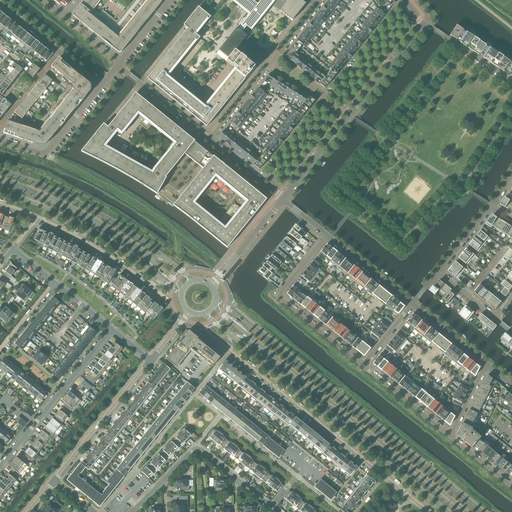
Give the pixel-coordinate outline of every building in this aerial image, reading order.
[(84,0),(81,4),(76,11),(74,13),(75,13),(74,14),(76,15),(75,17),(74,17),(80,21),(83,24),(84,22),(86,24),(85,25),(89,28),(93,32),(96,35),(96,34),(97,33),(99,35),(98,36),(105,41),(106,40),(108,41),(107,43),(106,43),(110,46),(112,47),(118,40),(119,38),(87,12),(88,11),(89,12),(94,7),(98,1),(99,0),(84,0)] [(148,0),(145,4),(137,14),(128,25),(119,36),(120,37),(119,38),(118,40),(112,47),(116,50),(117,48),(121,51),(123,49),(128,43),(137,32),(146,22),(154,11),(163,0),(148,0)] [(292,21),(306,4),(300,0),(230,0),(246,13),(248,14),(244,19),(243,17),(236,25),(238,27),(232,34),(225,43),(219,51),(228,59),(235,51),(242,42),(244,39),(272,5),(292,21)] [(337,5),(330,0),(329,0),(327,4),(333,9),(337,5)] [(386,3),(381,6),(380,8),(378,9),(382,12),(385,8),(388,11),(391,7),(398,1),(396,0),(389,0),(386,3)] [(333,9),(327,4),(323,8),(332,15),(335,10),(333,9)] [(168,77),(197,41),(200,38),(196,35),(208,20),(210,17),(198,8),(184,25),(185,27),(183,29),(186,32),(147,78),(148,78),(147,79),(163,91),(165,93),(206,127),(207,126),(252,70),(255,67),(246,60),(241,56),(235,51),(228,59),(227,61),(233,66),(233,67),(233,68),(233,69),(233,70),(204,106),(174,82),(172,80),(168,77)] [(332,15),(323,8),(320,12),(328,19),(332,15)] [(377,8),(373,12),(381,19),(388,11),(385,8),(382,12),(378,9),(377,8)] [(328,19),(320,12),(317,16),(323,22),(325,23),(328,19)] [(378,23),(381,19),(373,12),(370,16),(378,23)] [(11,20),(6,16),(0,24),(0,26),(3,29),(11,20)] [(323,22),(317,16),(313,20),(320,26),(323,22)] [(370,16),(366,20),(374,27),(378,23),(370,16)] [(15,23),(11,20),(3,29),(8,32),(15,23)] [(320,26),(313,20),(310,25),(318,31),(321,27),(320,26)] [(371,31),(374,27),(366,20),(363,25),(371,31)] [(12,35),(12,36),(19,27),(15,23),(8,32),(9,31),(13,34),(12,35)] [(318,31),(310,25),(306,29),(315,36),(318,31)] [(368,35),(371,31),(363,25),(364,26),(361,30),(368,35)] [(459,36),(463,30),(456,25),(450,35),(456,40),(459,36)] [(23,30),(19,27),(12,36),(16,39),(23,30)] [(310,39),(311,40),(315,36),(306,29),(300,36),(307,42),(310,39)] [(27,33),(23,30),(16,39),(20,42),(27,33)] [(364,40),(368,35),(361,30),(358,34),(356,33),(364,40)] [(468,33),(463,30),(459,36),(462,38),(459,42),(462,44),(469,34),(468,33)] [(32,37),(27,33),(20,42),(24,46),(32,37)] [(361,44),(364,40),(356,33),(353,37),(361,44)] [(469,34),(462,44),(467,47),(474,37),(469,34)] [(297,41),(304,46),(307,42),(300,36),(297,41)] [(36,40),(32,37),(24,46),(29,49),(36,40)] [(357,48),(361,44),(353,37),(349,41),(357,48)] [(474,51),(480,41),(474,37),(467,47),(473,51),(474,51)] [(36,40),(29,49),(30,48),(34,51),(40,44),(36,40)] [(294,44),(299,49),(302,45),(303,46),(304,46),(297,41),(294,44)] [(354,52),(357,48),(349,41),(346,46),(354,52)] [(485,45),(480,41),(474,51),(475,52),(477,49),(480,51),(478,54),(479,55),(482,51),(486,45),(485,45)] [(44,47),(40,44),(34,51),(38,55),(44,47)] [(291,48),(296,52),(297,52),(299,49),(294,44),(291,48)] [(485,59),(488,53),(491,49),(486,45),(482,51),(485,53),(482,57),(485,59)] [(351,56),(354,52),(346,46),(342,50),(351,56)] [(38,55),(42,58),(48,50),(44,47),(38,55)] [(218,65),(221,60),(205,48),(191,66),(194,68),(194,67),(196,69),(195,71),(199,74),(194,80),(200,85),(217,64),(218,65)] [(293,56),(296,52),(291,48),(288,52),(293,56)] [(497,53),(491,49),(488,53),(485,59),(491,63),(497,55),(498,53),(497,53)] [(53,54),(48,50),(42,58),(47,61),(53,54)] [(347,61),(351,56),(342,50),(339,54),(347,61)] [(293,56),(288,52),(285,56),(290,60),(293,56)] [(301,55),(297,52),(296,52),(293,56),(290,60),(294,64),(301,55)] [(498,53),(497,55),(491,63),(497,67),(504,57),(503,57),(498,53)] [(344,65),(347,61),(339,54),(336,58),(344,65)] [(299,67),(305,59),(301,55),(294,64),(299,67)] [(19,117),(14,113),(8,120),(4,133),(4,134),(8,135),(14,137),(23,140),(28,142),(40,146),(41,146),(42,146),(43,146),(44,146),(45,145),(46,145),(47,144),(47,143),(51,139),(54,135),(57,131),(60,128),(63,124),(65,122),(68,118),(72,113),(74,110),(78,106),(81,102),(84,99),(90,91),(90,90),(91,89),(91,88),(91,87),(91,86),(90,85),(90,84),(89,84),(89,83),(82,77),(78,74),(74,71),(67,65),(63,62),(61,61),(62,60),(59,57),(58,59),(52,66),(51,67),(49,69),(49,70),(50,69),(52,72),(60,79),(62,76),(74,86),(72,89),(74,90),(41,130),(40,132),(37,131),(22,119),(19,117)] [(497,67),(502,71),(509,61),(504,57),(497,67)] [(336,58),(332,62),(340,69),(344,65),(336,58)] [(303,70),(308,64),(304,60),(305,59),(299,67),(303,70)] [(507,74),(508,74),(511,68),(511,62),(509,61),(502,71),(507,74)] [(11,67),(20,74),(23,70),(18,65),(14,62),(11,67)] [(337,73),(340,69),(332,62),(329,66),(337,73)] [(37,74),(40,69),(33,63),(29,68),(37,74)] [(307,74),(312,67),(308,64),(303,70),(307,74)] [(329,73),(334,77),(337,73),(329,66),(329,67),(331,69),(330,71),(329,73)] [(8,71),(16,78),(20,74),(11,67),(12,68),(9,72),(8,71)] [(312,67),(307,74),(311,77),(318,69),(316,70),(314,69),(312,67)] [(33,78),(37,74),(29,68),(26,72),(33,78)] [(322,72),(318,69),(311,77),(315,81),(322,72)] [(13,82),(16,78),(8,71),(4,75),(13,82)] [(323,80),(325,77),(321,74),(322,72),(315,81),(320,84),(323,80)] [(271,73),(265,80),(271,83),(276,76),(271,73)] [(334,77),(329,73),(326,76),(331,81),(334,77)] [(53,81),(50,79),(45,75),(46,74),(45,74),(41,79),(47,83),(49,85),(53,81)] [(9,86),(13,82),(4,75),(0,79),(9,86)] [(270,85),(275,88),(280,79),(276,76),(271,83),(270,85)] [(331,81),(326,76),(325,77),(323,80),(328,84),(330,82),(331,81)] [(0,79),(0,85),(6,91),(9,86),(0,79)] [(46,89),(49,85),(47,83),(41,79),(38,83),(43,87),(46,89)] [(275,88),(279,91),(285,82),(280,79),(275,88)] [(323,80),(320,84),(325,88),(328,84),(323,80)] [(279,91),(284,94),(290,85),(285,82),(279,91)] [(46,89),(43,87),(38,83),(35,87),(40,92),(42,94),(46,89)] [(284,94),(288,96),(294,88),(290,85),(284,94)] [(39,98),(42,94),(40,92),(35,87),(31,92),(36,96),(39,98)] [(266,94),(259,88),(255,92),(263,99),(267,95),(266,94)] [(294,98),(299,90),(294,88),(288,96),(293,99),(294,98)] [(298,100),(299,100),(303,93),(299,90),(294,98),(298,100)] [(36,102),(39,98),(36,96),(31,92),(28,96),(33,100),(36,102)] [(263,99),(255,92),(252,97),(260,103),(263,100),(263,99)] [(166,178),(165,177),(184,154),(192,159),(192,160),(196,163),(203,169),(193,181),(191,183),(191,184),(186,190),(184,192),(177,201),(175,204),(173,205),(186,215),(197,224),(227,248),(247,223),(249,221),(251,218),(256,212),(258,209),(259,209),(266,199),(241,179),(241,178),(239,177),(229,169),(227,167),(224,165),(224,164),(223,164),(222,163),(221,162),(221,163),(213,156),(213,157),(207,152),(206,151),(205,151),(202,148),(201,148),(200,147),(194,142),(195,141),(194,141),(181,130),(179,128),(178,128),(163,116),(163,115),(161,114),(153,107),(150,105),(149,104),(148,103),(146,101),(145,101),(144,100),(143,100),(136,93),(111,124),(109,122),(105,126),(104,124),(81,152),(102,162),(123,173),(140,183),(157,194),(166,178)] [(299,100),(303,104),(304,104),(305,102),(309,97),(303,93),(299,100)] [(30,104),(32,106),(36,102),(33,100),(28,96),(24,100),(30,104)] [(260,103),(252,97),(248,101),(256,107),(260,103)] [(315,101),(309,97),(305,102),(311,106),(315,101)] [(4,99),(1,103),(8,109),(13,103),(9,101),(8,102),(4,99)] [(32,106),(30,104),(24,100),(21,104),(26,108),(29,110),(32,106)] [(251,110),(253,111),(253,112),(256,107),(248,101),(245,105),(251,110)] [(0,103),(0,109),(5,113),(8,109),(1,103),(0,103)] [(29,110),(26,108),(21,104),(18,108),(23,113),(25,115),(29,110)] [(248,114),(251,110),(245,105),(241,109),(248,115),(248,114)] [(18,108),(14,113),(19,117),(22,119),(25,115),(23,113),(18,108)] [(246,120),(250,116),(248,114),(248,115),(241,109),(238,113),(246,120)] [(294,110),(290,114),(299,121),(302,116),(297,112),(294,110)] [(238,113),(235,118),(243,124),(246,120),(238,113)] [(290,114),(287,118),(295,125),(299,121),(290,114)] [(243,124),(235,118),(231,122),(239,129),(240,128),(243,124)] [(287,118),(284,122),(292,129),(295,125),(287,118)] [(284,122),(280,127),(288,133),(292,129),(284,122)] [(280,127),(277,131),(285,137),(288,133),(280,127)] [(230,132),(226,129),(224,130),(219,137),(223,140),(229,134),(230,132)] [(274,134),(273,135),(282,142),(285,137),(277,131),(274,134)] [(229,134),(223,140),(228,144),(233,137),(231,136),(229,134)] [(238,139),(234,136),(234,135),(234,136),(233,137),(228,144),(232,147),(238,139)] [(282,142),(273,135),(270,139),(278,146),(282,142)] [(236,151),(239,147),(243,142),(238,139),(232,147),(236,151)] [(270,139),(267,143),(275,150),(278,146),(270,139)] [(267,143),(263,148),(266,150),(271,154),(275,150),(267,143)] [(252,150),(248,146),(241,155),(245,158),(251,151),(251,152),(252,150)] [(271,154),(266,150),(263,154),(268,158),(271,154)] [(251,152),(251,151),(245,158),(250,162),(255,155),(251,152)] [(263,154),(260,157),(265,162),(268,158),(263,154)] [(255,155),(250,162),(254,165),(257,161),(259,158),(255,155)] [(262,165),(265,162),(260,157),(259,158),(257,161),(262,165)] [(262,165),(257,161),(254,165),(259,169),(262,165)] [(511,186),(501,204),(511,211),(511,205),(509,203),(511,198),(511,186)] [(493,226),(498,218),(493,215),(485,224),(491,228),(493,226)] [(9,218),(6,217),(2,229),(9,232),(10,230),(12,231),(15,227),(11,225),(14,219),(9,217),(9,218)] [(497,229),(502,221),(498,218),(493,226),(497,229)] [(497,229),(496,230),(501,233),(502,232),(507,223),(502,221),(497,229)] [(502,232),(506,234),(511,226),(507,223),(502,232)] [(292,230),(301,238),(305,233),(302,230),(303,229),(297,224),(292,230)] [(38,242),(44,231),(38,228),(36,234),(34,233),(30,237),(34,238),(33,239),(38,242)] [(292,230),(289,234),(298,241),(301,238),(292,230)] [(42,246),(43,246),(49,233),(44,231),(38,242),(37,243),(42,246)] [(477,235),(486,242),(489,237),(485,234),(481,231),(477,235)] [(54,236),(49,233),(43,246),(47,248),(54,236)] [(482,247),(486,242),(477,235),(473,240),(482,247)] [(59,238),(54,236),(47,248),(52,250),(52,251),(59,238)] [(291,250),(296,244),(287,237),(282,242),(291,250)] [(58,251),(63,241),(59,238),(52,251),(57,253),(58,251)] [(478,252),(482,247),(473,240),(469,245),(478,252)] [(58,251),(62,254),(63,254),(68,243),(63,241),(58,251)] [(282,242),(279,247),(288,254),(291,250),(282,242)] [(66,258),(67,258),(73,246),(68,243),(63,254),(62,254),(62,255),(66,258)] [(327,244),(321,252),(326,256),(325,258),(333,248),(327,244)] [(78,248),(73,246),(67,258),(71,261),(78,248)] [(76,263),(83,251),(78,248),(71,261),(76,263)] [(337,252),(333,248),(325,258),(329,261),(337,252)] [(277,249),(272,254),(282,262),(286,256),(277,249)] [(471,260),(472,261),(476,256),(466,249),(463,253),(471,260)] [(81,266),(88,254),(83,251),(76,263),(80,266),(81,266)] [(337,252),(329,261),(333,265),(341,255),(337,252)] [(471,260),(463,253),(459,258),(467,265),(471,260)] [(81,266),(85,269),(92,257),(88,254),(81,266)] [(282,262),(272,254),(268,260),(277,268),(275,266),(277,262),(280,264),(282,262)] [(345,259),(341,255),(333,265),(338,268),(345,259)] [(90,272),(97,260),(92,257),(85,269),(90,272)] [(321,263),(315,258),(313,262),(318,266),(320,264),(321,263)] [(345,259),(338,268),(342,271),(349,262),(345,259)] [(94,275),(102,263),(97,260),(90,272),(94,275)] [(268,260),(263,266),(272,274),(270,272),(272,268),(275,270),(277,268),(268,260)] [(354,265),(349,262),(342,271),(346,275),(354,265)] [(456,262),(452,266),(460,273),(461,274),(465,269),(456,262)] [(99,278),(107,266),(102,263),(94,275),(99,278)] [(308,268),(317,275),(321,271),(312,263),(311,263),(308,268)] [(15,271),(17,268),(15,267),(11,264),(5,271),(11,276),(15,271)] [(354,265),(346,275),(350,278),(358,269),(354,265)] [(103,281),(111,269),(107,266),(99,278),(103,281)] [(272,274),(263,266),(259,271),(264,275),(263,276),(267,280),(272,274)] [(457,278),(460,273),(452,266),(448,271),(457,278)] [(314,279),(317,275),(308,268),(304,272),(314,279)] [(116,272),(111,269),(103,281),(108,284),(116,272)] [(362,272),(358,269),(350,278),(354,282),(362,272)] [(301,276),(307,281),(310,283),(314,279),(304,272),(301,276)] [(359,285),(366,276),(362,272),(354,282),(359,285)] [(116,290),(124,278),(119,275),(116,279),(114,278),(111,282),(113,284),(111,286),(116,289),(116,290)] [(370,279),(366,276),(359,285),(363,288),(370,279)] [(128,281),(124,278),(116,290),(120,293),(128,281)] [(370,279),(363,288),(364,287),(368,290),(367,292),(375,282),(370,279)] [(440,289),(444,292),(448,287),(440,280),(435,287),(433,286),(430,291),(435,295),(440,289)] [(501,284),(505,288),(509,291),(511,287),(511,286),(505,281),(505,280),(501,284)] [(124,296),(133,285),(128,281),(120,293),(124,296)] [(379,286),(375,282),(367,292),(371,295),(372,294),(379,286)] [(484,288),(485,288),(485,287),(481,283),(474,292),(478,295),(484,288)] [(23,285),(19,290),(24,293),(29,297),(32,292),(31,291),(28,288),(23,285)] [(133,285),(124,296),(128,299),(129,299),(137,288),(133,285)] [(293,298),(299,290),(293,286),(287,293),(293,298)] [(377,298),(379,299),(385,291),(383,289),(379,286),(372,294),(377,298)] [(457,293),(448,287),(444,292),(447,295),(444,299),(449,303),(457,293)] [(141,292),(137,288),(129,299),(133,303),(141,292)] [(485,288),(484,288),(478,295),(483,299),(489,291),(485,288)] [(509,291),(505,288),(501,293),(506,297),(510,292),(509,291)] [(15,295),(20,298),(23,301),(25,302),(29,297),(24,293),(19,290),(15,295)] [(297,301),(303,294),(299,290),(293,298),(297,301)] [(391,296),(387,292),(385,291),(379,299),(380,300),(385,304),(391,296)] [(493,295),(489,291),(483,299),(487,302),(493,295)] [(137,306),(146,295),(141,292),(133,303),(137,306)] [(497,298),(499,296),(494,293),(493,295),(487,302),(491,306),(497,298)] [(110,298),(104,294),(101,297),(103,298),(107,302),(110,298)] [(301,305),(308,296),(307,297),(303,294),(297,301),(301,305)] [(146,295),(137,306),(141,310),(150,299),(146,295)] [(305,308),(312,299),(308,296),(301,305),(305,308)] [(385,304),(384,305),(388,309),(396,300),(391,296),(385,304)] [(53,297),(49,302),(57,307),(60,303),(53,297)] [(497,298),(491,306),(496,309),(502,302),(497,298)] [(146,312),(154,302),(150,299),(141,310),(145,313),(147,312),(146,312)] [(309,312),(315,304),(311,301),(313,299),(312,299),(305,308),(309,312)] [(396,300),(388,309),(392,312),(400,303),(396,300)] [(49,302),(46,306),(53,312),(57,307),(49,302)] [(154,302),(146,312),(147,312),(150,315),(158,306),(154,302)] [(400,303),(392,312),(397,316),(404,306),(400,303)] [(315,304),(309,312),(313,315),(321,306),(319,307),(315,304)] [(459,314),(463,318),(470,309),(470,308),(467,306),(466,305),(459,314)] [(46,306),(43,310),(50,316),(53,312),(46,306)] [(150,315),(149,316),(153,320),(163,310),(158,306),(150,315)] [(318,318),(325,309),(321,306),(313,315),(318,318)] [(6,307),(2,312),(6,315),(11,319),(15,314),(14,313),(10,310),(6,307)] [(322,322),(329,313),(328,314),(324,311),(325,309),(318,318),(322,322)] [(471,309),(470,309),(463,318),(467,321),(475,312),(473,311),(471,309)] [(43,310),(39,314),(46,320),(50,316),(43,310)] [(6,315),(2,312),(0,313),(0,318),(2,320),(6,323),(7,324),(11,319),(6,315)] [(326,325),(333,316),(329,313),(322,322),(326,325)] [(405,323),(410,326),(417,317),(413,313),(405,323)] [(478,317),(478,318),(488,327),(483,333),(488,338),(497,326),(482,313),(478,317)] [(39,314),(36,319),(43,324),(46,320),(39,314)] [(330,329),(336,321),(332,318),(334,316),(333,316),(326,325),(330,329)] [(421,320),(417,317),(410,326),(411,325),(415,328),(414,330),(421,320)] [(36,319),(33,323),(40,328),(43,324),(36,319)] [(381,319),(377,324),(385,330),(389,326),(381,319)] [(134,325),(132,327),(136,331),(139,328),(137,327),(141,323),(139,320),(134,325)] [(426,324),(421,320),(414,330),(418,333),(426,324)] [(334,332),(341,324),(336,321),(330,329),(334,332)] [(33,323),(29,327),(36,333),(40,328),(33,323)] [(339,335),(345,328),(341,324),(334,332),(339,335)] [(382,334),(385,330),(377,324),(374,328),(382,334)] [(430,327),(426,324),(418,333),(422,337),(430,327)] [(29,327),(26,331),(33,337),(36,333),(29,327)] [(90,327),(86,331),(93,337),(97,333),(90,327)] [(434,331),(430,327),(422,337),(427,340),(434,331)] [(343,339),(349,331),(345,328),(339,335),(343,339)] [(370,332),(372,333),(373,334),(378,338),(382,334),(374,328),(370,332)] [(213,366),(220,357),(203,343),(198,339),(199,338),(189,330),(186,334),(187,335),(186,337),(184,336),(182,339),(183,340),(181,342),(180,341),(177,345),(178,346),(177,348),(175,347),(172,350),(174,351),(172,354),(171,352),(168,356),(169,357),(168,359),(166,358),(166,359),(176,367),(193,345),(198,349),(195,352),(213,366)] [(26,331),(22,335),(29,341),(33,337),(26,331)] [(86,331),(83,335),(90,341),(93,337),(86,331)] [(347,342),(353,335),(349,331),(343,339),(347,342)] [(438,334),(434,331),(427,340),(431,343),(432,342),(438,334)] [(403,344),(407,340),(397,333),(394,337),(403,344)] [(507,342),(511,345),(511,338),(506,333),(500,339),(506,344),(507,342)] [(432,342),(438,347),(445,339),(438,334),(432,342)] [(22,335),(19,340),(26,345),(29,341),(22,335)] [(83,335),(79,340),(86,345),(90,341),(83,335)] [(351,346),(357,338),(353,335),(347,342),(351,346)] [(400,349),(403,344),(394,337),(390,341),(400,349)] [(355,349),(363,340),(361,341),(357,338),(351,346),(355,349)] [(440,349),(444,352),(451,344),(445,339),(438,347),(440,349)] [(26,345),(19,340),(15,344),(22,350),(26,345)] [(79,340),(76,344),(83,350),(86,345),(79,340)] [(360,353),(367,343),(363,340),(355,349),(360,353)] [(397,352),(400,349),(390,341),(387,346),(392,349),(393,351),(395,352),(396,353),(397,352)] [(110,344),(108,346),(110,347),(111,346),(111,347),(119,353),(120,352),(122,349),(121,348),(122,347),(120,345),(119,346),(114,342),(111,346),(110,344)] [(360,353),(364,356),(371,347),(367,343),(360,353)] [(76,344),(72,348),(79,354),(83,350),(76,344)] [(444,352),(443,353),(447,357),(455,347),(451,344),(444,352)] [(107,351),(115,357),(118,354),(119,355),(121,353),(120,352),(119,353),(111,347),(111,346),(110,347),(107,351)] [(447,357),(451,360),(459,351),(455,347),(447,357)] [(72,348),(69,352),(76,358),(79,354),(72,348)] [(33,358),(37,362),(43,354),(38,351),(33,358)] [(113,361),(115,357),(107,351),(105,354),(103,353),(101,354),(103,356),(104,355),(112,361),(113,361)] [(463,354),(459,351),(451,360),(456,363),(463,354)] [(69,352),(66,356),(73,362),(76,358),(69,352)] [(42,365),(47,358),(43,354),(37,362),(42,365)] [(456,363),(460,367),(467,358),(463,354),(456,363)] [(103,356),(100,359),(102,361),(109,366),(111,362),(113,363),(114,362),(113,361),(112,361),(104,355),(103,356)] [(377,366),(383,359),(379,355),(373,363),(377,366)] [(62,361),(69,366),(73,362),(66,356),(62,361)] [(0,364),(0,369),(2,371),(9,362),(5,358),(3,360),(2,360),(0,362),(0,363),(0,364)] [(472,361),(467,358),(460,367),(464,370),(472,361)] [(102,361),(100,359),(98,362),(96,361),(95,363),(96,364),(97,363),(97,364),(105,370),(106,369),(109,366),(102,361)] [(381,370),(387,362),(383,359),(377,366),(381,370)] [(224,373),(230,365),(229,365),(227,363),(228,362),(226,360),(219,369),(223,372),(224,373)] [(62,361),(59,365),(66,371),(69,366),(62,361)] [(470,372),(476,364),(472,361),(464,370),(464,371),(468,374),(470,372)] [(13,365),(9,362),(2,371),(6,374),(8,372),(13,365)] [(385,373),(391,365),(387,362),(381,370),(382,371),(385,373)] [(96,364),(94,367),(95,369),(102,374),(104,371),(106,372),(107,370),(106,369),(105,370),(97,364),(97,363),(96,364)] [(162,366),(160,368),(166,373),(167,375),(171,370),(162,363),(161,365),(162,366)] [(230,364),(229,365),(230,365),(224,373),(223,372),(222,374),(227,378),(234,369),(232,367),(233,366),(230,364)] [(474,376),(475,376),(479,367),(476,364),(470,372),(468,374),(473,378),(474,376)] [(8,372),(12,376),(17,369),(13,365),(8,372)] [(59,365),(55,369),(62,375),(66,371),(59,365)] [(391,365),(385,373),(388,376),(389,377),(396,369),(391,365)] [(95,369),(94,367),(91,371),(89,369),(88,371),(89,373),(90,372),(91,372),(98,378),(99,377),(102,374),(95,369)] [(166,373),(160,368),(159,367),(157,369),(158,370),(157,372),(163,377),(166,373)] [(233,380),(239,373),(236,371),(237,369),(235,368),(234,369),(227,378),(232,382),(233,380)] [(394,380),(401,371),(397,368),(396,369),(389,377),(391,378),(394,380)] [(22,372),(17,369),(12,376),(10,378),(14,381),(16,379),(22,372)] [(62,375),(55,369),(52,373),(59,379),(62,375)] [(153,376),(153,377),(159,381),(163,377),(157,372),(156,371),(154,373),(155,374),(153,376)] [(240,371),(239,373),(233,380),(238,384),(244,377),(243,376),(241,374),(242,373),(240,371)] [(394,380),(397,383),(398,384),(404,376),(403,375),(400,373),(402,371),(401,371),(394,380)] [(26,376),(22,372),(16,379),(14,381),(19,384),(26,376)] [(90,372),(89,373),(87,376),(89,377),(95,382),(98,379),(99,380),(100,379),(99,377),(98,378),(91,372),(90,372)] [(402,387),(410,378),(405,374),(404,376),(398,384),(402,387)] [(492,387),(495,380),(488,374),(484,383),(494,388),(492,387)] [(150,381),(156,386),(159,381),(153,377),(153,376),(152,375),(150,378),(151,379),(150,381)] [(244,375),(243,376),(244,377),(238,384),(242,387),(242,388),(248,380),(246,378),(247,377),(244,375)] [(23,388),(30,379),(26,376),(19,384),(23,388)] [(92,387),(92,386),(95,382),(89,377),(87,376),(84,379),(82,378),(81,380),(83,381),(83,380),(84,380),(92,387)] [(410,378),(402,387),(406,390),(414,381),(410,378)] [(34,382),(30,379),(23,388),(27,391),(34,382)] [(83,380),(83,381),(80,384),(88,391),(91,388),(92,389),(94,387),(92,386),(92,387),(84,380),(83,380)] [(148,383),(146,385),(152,390),(156,386),(150,381),(149,380),(147,382),(148,383)] [(251,382),(248,380),(242,388),(242,387),(241,389),(246,393),(254,383),(252,381),(251,382)] [(414,381),(406,390),(411,394),(418,385),(414,381)] [(27,391),(31,395),(38,386),(34,382),(27,391)] [(184,386),(193,393),(194,392),(193,391),(195,388),(187,382),(184,386)] [(256,385),(254,383),(246,393),(250,397),(253,393),(258,388),(255,386),(256,385)] [(484,383),(482,387),(492,392),(494,388),(484,383)] [(76,393),(82,397),(83,398),(88,391),(80,384),(76,389),(79,390),(77,393),(76,393)] [(460,384),(457,389),(466,393),(469,388),(460,384)] [(142,388),(149,394),(152,390),(146,385),(145,387),(143,386),(142,388)] [(418,385),(411,394),(415,397),(422,388),(418,385)] [(43,389),(38,386),(31,395),(35,398),(43,389)] [(184,386),(181,390),(188,397),(190,394),(191,395),(193,393),(184,386)] [(202,398),(209,389),(205,386),(199,393),(202,395),(201,397),(202,398)] [(482,387),(480,391),(490,396),(492,392),(482,387)] [(151,395),(149,394),(142,388),(140,390),(141,391),(140,393),(147,399),(151,395)] [(260,390),(258,388),(253,393),(250,397),(255,401),(263,390),(261,389),(260,390)] [(422,388),(415,397),(419,401),(427,391),(422,388)] [(45,395),(47,393),(43,389),(35,398),(40,402),(43,398),(44,399),(46,395),(45,395)] [(204,398),(207,400),(213,392),(209,389),(202,398),(204,399),(204,398)] [(457,389),(455,394),(463,398),(466,393),(457,389)] [(181,390),(177,394),(186,401),(187,400),(186,399),(188,397),(181,390)] [(265,392),(263,390),(255,401),(260,404),(267,395),(264,393),(265,392)] [(503,394),(502,394),(501,396),(500,397),(499,399),(503,402),(510,393),(509,392),(506,390),(503,394)] [(76,393),(77,393),(74,391),(72,394),(69,391),(65,395),(73,402),(76,404),(82,397),(76,393)] [(423,404),(430,396),(431,395),(427,391),(419,401),(423,404)] [(490,396),(480,391),(477,396),(486,400),(488,396),(490,397),(490,396)] [(213,392),(207,400),(209,402),(209,403),(210,404),(217,395),(213,392)] [(137,394),(135,397),(144,404),(147,399),(140,393),(138,395),(137,394)] [(507,405),(511,398),(511,394),(510,393),(503,402),(505,400),(508,403),(507,405)] [(177,394),(174,398),(182,404),(184,402),(185,403),(186,401),(177,394)] [(452,399),(454,400),(456,401),(461,403),(463,398),(455,394),(452,399)] [(73,402),(65,395),(62,400),(65,403),(63,405),(70,411),(76,404),(73,402)] [(212,404),(215,406),(221,399),(217,395),(210,404),(211,405),(212,404)] [(269,397),(267,395),(260,404),(264,408),(272,398),(270,396),(269,397)] [(428,408),(434,400),(430,396),(423,404),(428,408)] [(477,396),(475,400),(483,404),(486,400),(477,396)] [(133,402),(139,407),(140,408),(144,404),(135,397),(133,399),(134,400),(133,402)] [(174,398),(171,402),(180,409),(181,408),(180,407),(182,404),(174,398)] [(275,400),(272,398),(264,408),(269,412),(276,403),(274,401),(275,400)] [(221,399),(215,406),(217,408),(216,409),(218,411),(225,402),(221,399)] [(432,411),(438,403),(434,400),(428,408),(429,409),(432,411)] [(475,400),(473,405),(481,409),(483,404),(475,400)] [(136,411),(139,407),(133,402),(131,404),(130,403),(128,405),(135,411),(136,411)] [(171,402),(168,406),(175,412),(177,410),(179,411),(180,409),(171,402)] [(220,411),(223,413),(229,405),(225,402),(218,411),(219,412),(220,411)] [(279,405),(276,403),(269,412),(274,416),(282,406),(280,404),(279,405)] [(432,411),(434,413),(436,415),(442,407),(438,403),(432,411)] [(126,410),(132,415),(133,416),(137,412),(136,411),(135,411),(128,405),(127,407),(128,408),(126,410)] [(229,405),(223,413),(225,415),(224,416),(226,417),(233,408),(229,405)] [(481,409),(473,405),(470,409),(481,415),(481,414),(479,413),(481,409)] [(168,406),(165,410),(173,417),(175,416),(173,415),(175,412),(168,406)] [(274,416),(278,419),(286,410),(283,408),(284,407),(282,406),(274,416)] [(442,407),(436,415),(437,415),(440,418),(447,410),(442,407)] [(228,417),(231,419),(237,411),(233,408),(226,417),(227,418),(228,417)] [(59,410),(57,413),(65,420),(70,414),(64,409),(62,411),(59,410)] [(470,409),(468,414),(478,419),(481,415),(470,409)] [(129,419),(132,415),(126,410),(124,412),(123,411),(121,413),(129,419)] [(173,417),(165,410),(161,414),(169,420),(171,418),(172,419),(173,417)] [(288,413),(286,410),(278,419),(283,423),(291,413),(289,411),(288,413)] [(447,410),(440,418),(443,420),(445,422),(451,414),(447,410)] [(237,411),(231,419),(233,421),(232,422),(234,423),(241,415),(237,411)] [(61,425),(61,424),(65,420),(57,413),(53,417),(51,416),(51,417),(50,418),(52,419),(53,418),(53,419),(61,425)] [(121,416),(119,418),(127,425),(130,420),(129,419),(121,413),(120,415),(121,416)] [(293,415),(291,413),(283,423),(288,427),(289,426),(289,425),(295,418),(292,416),(293,415)] [(161,414),(158,418),(167,425),(168,424),(167,423),(169,420),(161,414)] [(451,414),(445,422),(450,425),(454,416),(451,414)] [(468,414),(466,419),(474,423),(476,418),(478,420),(478,419),(468,414)] [(236,423),(239,425),(245,418),(241,415),(234,423),(235,425),(236,423)] [(63,425),(61,424),(61,425),(53,419),(53,418),(52,419),(49,423),(57,429),(60,426),(61,427),(62,426),(63,425)] [(116,420),(115,422),(123,429),(127,425),(119,418),(117,421),(116,420)] [(158,418),(155,422),(163,428),(165,426),(166,427),(167,425),(158,418)] [(245,418),(239,425),(241,427),(240,429),(242,430),(249,421),(245,418)] [(297,420),(295,418),(289,425),(289,426),(293,429),(300,420),(298,419),(297,420)] [(466,419),(464,423),(472,427),(474,423),(466,419)] [(304,424),(300,420),(293,429),(297,432),(298,431),(304,424)] [(244,430),(247,432),(253,424),(249,421),(242,430),(243,431),(244,430)] [(114,425),(112,427),(120,433),(123,429),(115,422),(113,424),(114,425)] [(155,422),(152,426),(161,433),(162,432),(161,431),(163,428),(155,422)] [(54,433),(55,432),(57,429),(49,423),(47,426),(45,424),(44,425),(44,426),(43,426),(45,428),(46,427),(54,433)] [(474,447),(475,446),(480,439),(482,437),(473,429),(474,428),(472,427),(464,423),(458,435),(474,447)] [(253,424),(247,432),(249,434),(248,435),(250,436),(257,427),(253,424)] [(298,431),(303,434),(308,427),(304,424),(298,431)] [(152,426),(149,430),(156,436),(158,434),(159,435),(161,433),(152,426)] [(53,434),(55,435),(55,434),(56,434),(55,432),(54,433),(46,427),(45,428),(42,431),(50,438),(53,434)] [(109,428),(108,430),(115,436),(116,437),(120,433),(112,427),(111,429),(109,428)] [(187,438),(193,433),(187,427),(182,431),(181,430),(179,432),(186,439),(187,438)] [(252,436),(254,438),(261,431),(257,427),(250,436),(251,437),(252,436)] [(313,430),(308,427),(303,434),(306,438),(307,438),(313,430)] [(0,433),(0,438),(1,440),(9,431),(4,428),(0,433)] [(218,433),(213,429),(208,435),(212,439),(210,441),(213,443),(215,441),(221,433),(219,432),(218,433)] [(107,433),(106,435),(112,440),(115,436),(108,430),(106,432),(107,433)] [(149,430),(145,434),(154,441),(155,440),(154,439),(156,436),(149,430)] [(305,439),(310,442),(317,434),(313,430),(307,438),(306,438),(305,439)] [(9,431),(1,440),(6,444),(7,442),(8,442),(11,439),(10,438),(13,435),(9,431)] [(37,434),(36,435),(38,436),(39,435),(39,436),(47,442),(48,441),(50,438),(42,431),(40,434),(38,433),(37,434)] [(261,431),(254,438),(257,440),(256,441),(258,443),(265,434),(261,431)] [(185,441),(186,439),(179,432),(177,434),(178,435),(174,440),(180,446),(185,441)] [(216,442),(222,447),(227,440),(222,436),(223,435),(221,433),(215,441),(213,443),(212,444),(214,445),(216,442)] [(145,434),(142,438),(150,444),(152,442),(153,443),(154,441),(145,434)] [(260,443),(262,445),(269,437),(265,434),(258,443),(259,444),(260,443)] [(321,437),(317,434),(310,442),(314,446),(320,438),(321,437)] [(35,439),(44,446),(46,443),(48,444),(48,443),(49,442),(48,441),(47,442),(39,436),(39,435),(38,436),(35,439)] [(103,436),(101,438),(108,444),(108,445),(110,446),(113,441),(112,440),(106,435),(104,437),(103,436)] [(269,437),(262,445),(266,448),(273,440),(269,437)] [(319,448),(323,444),(325,441),(321,437),(320,438),(314,446),(318,449),(319,448)] [(480,439),(475,446),(479,449),(484,443),(486,441),(482,437),(480,439)] [(108,445),(108,444),(101,438),(99,441),(100,441),(99,444),(104,448),(105,449),(105,448),(108,445)] [(139,442),(148,449),(149,447),(148,447),(150,444),(142,438),(139,442)] [(41,449),(44,446),(35,439),(33,443),(31,441),(30,442),(30,443),(31,445),(32,444),(38,448),(40,450),(41,449)] [(166,445),(170,448),(173,452),(180,446),(174,440),(169,444),(168,443),(166,445)] [(232,444),(227,440),(222,447),(229,452),(232,448),(234,446),(235,445),(233,443),(232,444)] [(266,448),(270,451),(276,443),(273,440),(266,448)] [(327,442),(325,441),(323,444),(319,448),(318,449),(322,452),(322,453),(325,450),(326,448),(328,445),(329,444),(327,442)] [(480,451),(483,453),(490,444),(486,441),(484,443),(479,449),(480,451)] [(139,442),(136,446),(143,452),(145,450),(147,450),(148,449),(139,442)] [(276,443),(270,451),(274,454),(280,447),(276,443)] [(42,451),(42,450),(41,449),(40,450),(38,448),(32,444),(31,445),(29,448),(37,454),(39,451),(41,452),(42,451)] [(96,445),(94,447),(96,448),(101,453),(103,454),(107,450),(105,448),(105,449),(104,448),(99,444),(97,446),(96,445)] [(490,444),(483,453),(487,456),(493,449),(489,446),(490,444)] [(170,448),(166,445),(164,447),(165,448),(161,453),(167,458),(173,452),(170,448)] [(236,458),(238,455),(241,452),(236,448),(237,447),(235,445),(234,446),(232,448),(229,452),(236,458)] [(327,456),(334,448),(332,446),(331,447),(328,445),(326,448),(325,450),(322,453),(322,452),(321,454),(326,458),(327,457),(327,456)] [(136,446),(133,450),(141,457),(142,455),(141,454),(143,452),(136,446)] [(94,450),(92,452),(98,457),(101,453),(96,448),(94,447),(93,449),(94,450)] [(280,447),(274,454),(278,458),(285,450),(280,447)] [(31,461),(37,454),(29,448),(25,452),(27,454),(25,456),(31,461)] [(332,460),(338,453),(335,451),(336,449),(334,448),(327,456),(327,457),(332,460)] [(497,453),(493,449),(487,456),(489,457),(491,459),(497,453)] [(133,450),(129,454),(137,460),(139,457),(140,458),(141,457),(133,450)] [(98,457),(92,452),(90,454),(89,453),(87,455),(96,462),(100,458),(98,457)] [(246,455),(241,452),(238,455),(236,458),(242,464),(243,464),(249,456),(247,454),(246,455)] [(161,465),(167,458),(161,453),(157,457),(156,456),(154,458),(161,465)] [(340,455),(338,453),(332,460),(330,462),(335,465),(343,455),(341,454),(340,455)] [(497,453),(491,459),(493,461),(495,462),(501,456),(497,453)] [(126,458),(135,465),(136,463),(135,462),(137,460),(129,454),(126,458)] [(87,458),(85,460),(93,467),(96,462),(87,455),(86,457),(87,458)] [(343,455),(335,465),(340,469),(341,468),(347,460),(344,458),(345,457),(343,455)] [(246,466),(250,469),(255,463),(250,459),(251,458),(249,456),(243,464),(242,464),(241,465),(242,465),(241,466),(244,469),(246,466)] [(504,459),(501,456),(495,462),(497,464),(499,465),(504,459)] [(16,457),(12,461),(23,470),(29,463),(21,457),(19,459),(16,457)] [(126,458),(123,462),(131,468),(133,465),(134,466),(135,465),(126,458)] [(148,465),(154,471),(161,465),(154,458),(152,460),(153,461),(148,465)] [(508,462),(504,459),(499,465),(500,467),(503,468),(508,462)] [(89,471),(93,467),(85,460),(83,462),(82,462),(81,464),(85,467),(89,471)] [(341,468),(346,471),(352,464),(353,463),(351,461),(350,462),(347,460),(341,468)] [(17,476),(23,470),(12,461),(9,465),(12,468),(10,471),(12,472),(17,476)] [(123,462),(120,466),(128,473),(130,471),(128,470),(131,468),(123,462)] [(511,465),(508,462),(503,468),(504,470),(506,472),(511,465)] [(260,467),(255,463),(250,469),(254,473),(252,475),(255,477),(263,467),(261,466),(260,467)] [(81,464),(76,469),(81,472),(85,467),(81,464)] [(352,464),(346,471),(344,473),(349,477),(358,467),(355,465),(354,466),(352,464)] [(148,478),(154,471),(148,465),(144,470),(143,469),(141,471),(148,478)] [(120,466),(116,470),(124,476),(126,473),(127,474),(128,473),(120,466)] [(259,477),(264,481),(269,474),(264,470),(265,469),(263,467),(255,477),(257,480),(259,477)] [(76,469),(72,474),(76,478),(78,476),(81,472),(76,469)] [(116,470),(113,474),(121,480),(124,476),(116,470)] [(17,476),(12,472),(10,475),(8,473),(5,478),(13,484),(18,477),(17,476)] [(72,483),(76,478),(72,474),(67,480),(72,483)] [(113,474),(110,478),(118,484),(121,480),(113,474)] [(264,481),(271,486),(277,479),(275,477),(274,478),(269,474),(264,481)] [(367,474),(363,479),(371,485),(373,483),(374,484),(376,481),(367,474)] [(78,476),(76,478),(72,483),(76,487),(82,479),(78,476)] [(13,484),(5,478),(2,481),(0,479),(0,482),(0,483),(1,482),(9,488),(10,487),(13,484)] [(118,484),(110,478),(107,482),(114,488),(118,484)] [(189,490),(189,480),(184,480),(184,478),(178,478),(178,480),(175,480),(175,481),(175,485),(175,487),(182,487),(182,490),(189,490)] [(82,479),(76,487),(80,490),(86,482),(82,479)] [(227,481),(225,481),(225,479),(219,479),(219,481),(213,480),(213,487),(211,487),(211,492),(223,492),(223,487),(227,487),(227,486),(228,486),(228,482),(227,482),(227,481)] [(279,481),(277,479),(271,486),(278,492),(283,486),(278,482),(279,481)] [(314,487),(319,490),(325,483),(321,479),(314,487)] [(369,487),(371,485),(363,479),(360,483),(368,490),(370,488),(369,487)] [(0,483),(0,487),(6,493),(9,489),(10,490),(11,489),(10,487),(9,488),(1,482),(0,483)] [(90,485),(86,482),(80,490),(84,493),(90,485)] [(323,493),(329,486),(325,483),(319,490),(323,493)] [(367,492),(368,490),(360,483),(356,487),(364,493),(366,491),(367,492)] [(90,485),(84,493),(87,496),(94,489),(90,485)] [(109,486),(104,491),(108,495),(113,489),(109,486)] [(323,493),(327,497),(333,489),(329,486),(323,493)] [(353,491),(362,499),(363,496),(362,495),(364,493),(356,487),(353,491)] [(98,492),(94,489),(87,496),(91,499),(98,492)] [(331,500),(337,492),(333,489),(327,497),(331,500)] [(289,490),(284,497),(288,501),(286,503),(289,505),(297,495),(295,493),(294,494),(289,490)] [(104,500),(108,495),(104,491),(101,495),(102,495),(100,497),(104,500)] [(360,501),(362,499),(353,491),(349,496),(357,502),(359,500),(360,501)] [(91,499),(95,503),(100,497),(102,495),(101,495),(98,492),(91,499)] [(299,497),(297,495),(289,505),(291,507),(293,505),(298,508),(303,502),(298,498),(299,497)] [(355,504),(357,502),(349,496),(346,500),(355,507),(356,505),(355,504)] [(100,506),(104,500),(100,497),(95,503),(100,506)] [(187,503),(187,499),(181,499),(181,502),(173,502),(173,504),(173,509),(185,509),(185,503),(187,503)] [(343,504),(347,508),(350,510),(352,508),(353,509),(355,507),(346,500),(343,504)] [(45,507),(51,511),(59,511),(63,507),(58,503),(55,507),(49,502),(49,503),(48,503),(45,507)] [(306,511),(311,506),(309,505),(308,506),(303,502),(298,508),(302,511),(306,511)]
